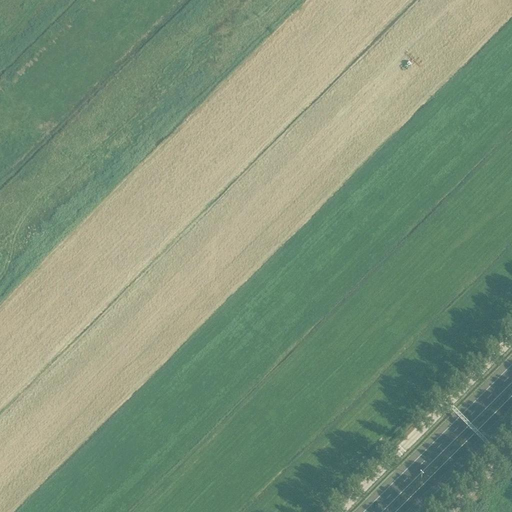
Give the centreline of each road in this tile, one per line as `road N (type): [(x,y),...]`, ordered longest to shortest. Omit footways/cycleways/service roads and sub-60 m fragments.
road 1 (unclassified): [(338,511),(511,339)]
road 2 (motorway): [(511,374),(374,511)]
road 3 (motorway): [(407,511),(511,406)]
